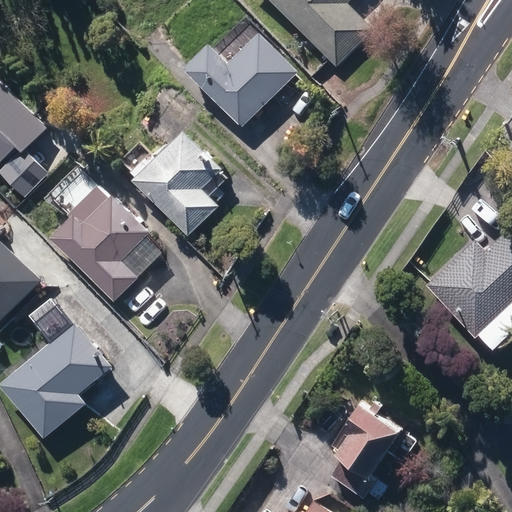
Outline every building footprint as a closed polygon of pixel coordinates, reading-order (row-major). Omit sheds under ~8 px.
[(280,0),(344,64),(381,28),(355,2),(357,0),(280,0)] [(220,39),(190,66),(248,128),(308,71),(270,30),(239,59),(220,39)] [(0,172),(27,202),(60,171),(39,149),(56,133),(0,73),(0,172)] [(166,150),(142,172),(146,177),(144,178),(197,233),(227,204),(228,203),(211,186),(231,167),(195,129),(170,154),(166,150)] [(62,235),(122,299),(146,276),(129,259),(158,232),(161,230),(126,192),(123,195),(95,220),(87,212),(62,235)] [(511,300),(511,299),(511,220),(480,250),(470,239),(421,285),(471,338),(511,300)] [(26,317),(63,284),(49,267),(12,301),(26,317)] [(10,382),(53,437),(97,402),(89,393),(123,366),(87,321),(10,382)] [(333,449),(330,455),(339,461),(330,475),(362,497),(365,490),(379,499),(388,486),(366,471),(394,430),(354,402),(325,444),(333,449)] [(328,511),(312,500),(303,511),(328,511)]
